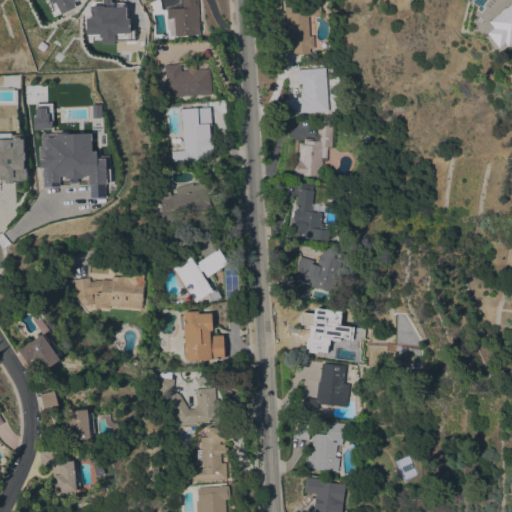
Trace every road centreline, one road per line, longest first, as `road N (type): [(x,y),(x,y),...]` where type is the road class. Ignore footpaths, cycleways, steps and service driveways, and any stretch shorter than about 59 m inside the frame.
road 1 (residential): [(272,511),(242,0)]
road 2 (residential): [(0,340),(31,414),(27,465),(3,511)]
